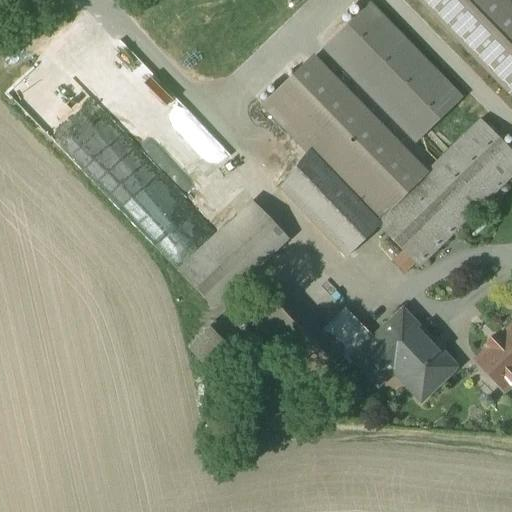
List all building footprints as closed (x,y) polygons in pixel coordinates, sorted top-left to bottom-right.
[(511,5),(507,0),(412,0),(511,101),(511,5)] [(371,3),(321,52),(411,145),(461,96),(371,3)] [(74,27),(52,48),(58,54),(80,33),(74,27)] [(34,47),(10,70),(17,78),(41,55),(34,47)] [(264,108),(312,157),(376,223),(427,173),(314,56),(279,90),(280,92),(264,108)] [(376,223),(312,157),(280,186),(348,257),(379,227),(418,268),(511,176),(511,153),(481,121),(427,173),(376,223)] [(275,230),(247,202),(174,273),(215,314),(244,285),(231,272),(275,230)] [(292,239),(279,226),(275,230),(231,272),(244,285),(292,239)] [(332,341),(277,286),(247,314),(270,339),(280,331),(300,352),(288,363),(311,387),(323,376),(343,357),(332,341)] [(455,368),(428,340),(427,341),(402,315),(403,314),(402,313),(353,360),(378,385),(395,368),(407,381),(405,384),(421,401),(455,368)] [(488,349),(477,360),(508,393),(511,389),(511,326),(504,334),(500,331),(485,346),(488,349)] [(216,378),(236,357),(207,328),(187,350),(216,378)] [(352,329),(332,341),(343,357),(363,341),(352,329)]
